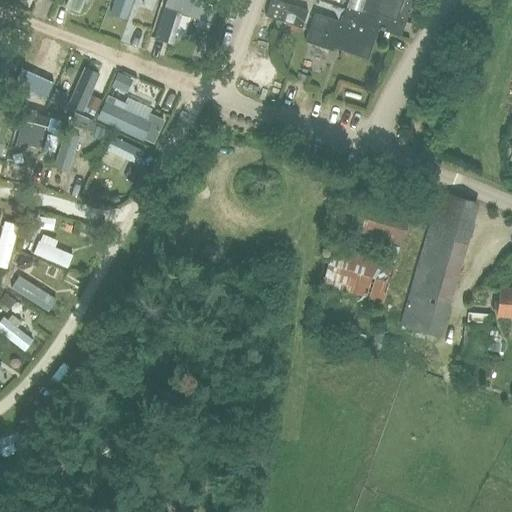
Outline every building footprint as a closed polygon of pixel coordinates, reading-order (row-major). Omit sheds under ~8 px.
[(131,0),(131,9),(143,10),(144,0),(131,0)] [(210,22),(215,7),(194,0),(166,0),(155,38),(169,43),(179,12),(210,22)] [(307,10),(277,0),(269,0),(265,14),(301,27),(307,10)] [(333,49),(367,60),(377,29),(399,37),(411,0),(365,0),(362,10),(346,4),(343,15),(341,15),(339,21),(314,13),(304,42),(332,51),(333,49)] [(68,78),(80,51),(68,46),(56,72),(68,78)] [(305,84),(307,77),(300,74),(297,82),(305,84)] [(134,134),(142,138),(149,123),(105,103),(98,118),(126,131),(124,136),(131,140),(134,134)] [(87,156),(93,130),(82,127),(76,154),(87,156)] [(263,232),(275,203),(239,188),(226,216),(263,232)] [(438,192),(399,325),(439,337),(478,204),(438,192)] [(408,218),(352,202),(344,231),(399,247),(408,218)] [(21,216),(9,257),(23,261),(36,220),(21,216)] [(54,235),(50,251),(85,260),(89,244),(54,235)] [(321,285),(382,302),(393,264),(332,246),(321,285)] [(33,284),(65,300),(70,289),(38,273),(33,284)] [(497,317),(511,318),(511,289),(499,288),(497,317)] [(11,319),(40,345),(49,334),(20,309),(11,319)] [(466,321),(488,323),(489,314),(467,312),(466,321)] [(464,323),(460,358),(483,360),(487,326),(464,323)] [(501,344),(487,342),(486,350),(500,352),(501,344)] [(0,364),(12,373),(21,361),(0,346),(0,364)] [(486,365),(477,364),(476,375),(485,376),(486,365)] [(97,456),(133,471),(140,454),(104,440),(97,456)]
